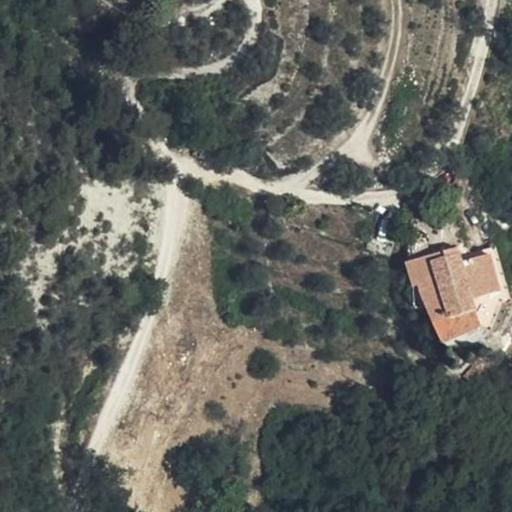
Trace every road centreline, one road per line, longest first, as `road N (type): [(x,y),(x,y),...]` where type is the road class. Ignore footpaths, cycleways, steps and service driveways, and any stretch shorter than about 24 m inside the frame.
road 1 (track): [(81,511),(82,466),(149,315),(172,217),(172,174),(211,162),(276,192),(347,201),(400,196),(440,161),(477,69),(482,0)]
road 2 (track): [(172,174),(170,155),(130,90),(138,71),(206,75),(245,57),(262,21),(250,0)]
